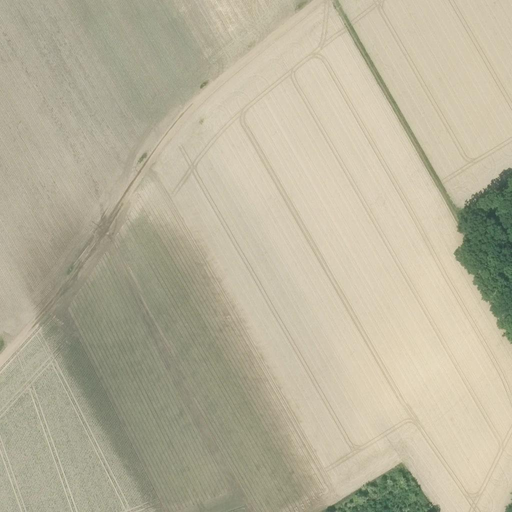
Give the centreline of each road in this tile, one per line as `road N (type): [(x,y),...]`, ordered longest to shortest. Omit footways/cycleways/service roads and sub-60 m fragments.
road 1 (track): [(322,0),(181,119),(48,312),(0,363)]
road 2 (track): [(342,0),(457,210),(511,240)]
